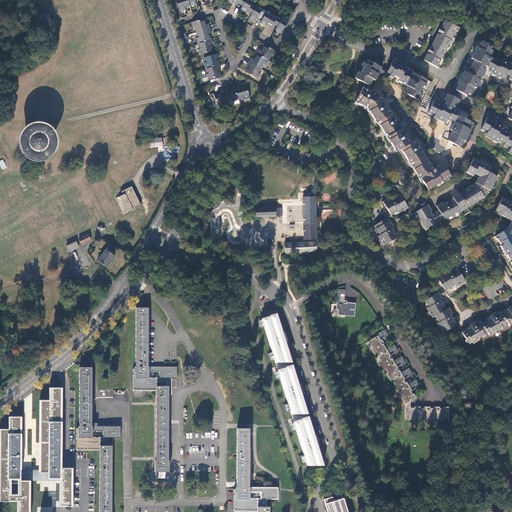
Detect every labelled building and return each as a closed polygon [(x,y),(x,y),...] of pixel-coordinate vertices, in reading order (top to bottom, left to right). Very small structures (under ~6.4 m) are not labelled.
[(176,0),(180,11),(186,10),(185,7),(190,6),(197,4),(195,0),(200,0),(201,0),(205,0),(206,1),(209,0),(176,0)] [(252,13),(250,17),(255,21),(257,19),(261,22),(260,24),(266,27),(268,23),(272,25),(273,23),(278,26),(275,30),(281,34),(288,22),(283,19),(284,16),(280,14),(277,18),(257,5),(258,3),(252,0),(226,0),(226,1),(232,5),(234,2),(238,5),(239,3),(243,6),(241,10),(246,13),(248,11),(252,13)] [(196,27),(197,32),(210,28),(209,24),(206,25),(204,18),(192,22),(194,28),(196,27)] [(445,21),(445,20),(441,27),(444,29),(447,31),(444,36),(441,35),(438,33),(430,47),(433,49),(437,51),(434,56),(430,55),(427,53),(424,59),(438,66),(441,60),(440,60),(443,54),(444,54),(451,40),(454,34),(454,35),(458,27),(445,21)] [(210,28),(197,32),(199,37),(197,38),(199,44),(211,40),(209,33),(212,33),(210,28)] [(440,28),(439,30),(441,31),(440,33),(441,34),(441,35),(444,36),(447,31),(444,29),(443,30),(440,28)] [(211,40),(199,44),(200,49),(198,49),(200,55),(213,51),(211,45),(213,44),(212,40),(211,40)] [(455,90),(465,95),(467,96),(468,93),(470,94),(474,88),(476,89),(481,80),(477,78),(479,75),(480,76),(483,69),(483,68),(484,66),(490,69),(489,71),(492,73),(491,74),(496,77),(496,76),(503,80),(506,75),(509,76),(508,78),(511,80),(511,104),(510,108),(511,108),(511,110),(508,118),(511,120),(511,63),(503,59),(502,61),(493,56),(492,58),(489,56),(491,54),(489,53),(493,47),(482,41),(478,47),(477,47),(471,59),(474,61),(468,73),(464,71),(460,78),(457,83),(459,84),(455,90)] [(273,56),(276,51),(265,44),(262,50),(259,49),(257,53),(258,53),(269,60),(271,55),(273,56)] [(204,63),(206,69),(219,65),(217,58),(219,58),(218,53),(205,57),(207,62),(204,63)] [(266,65),(269,60),(258,53),(254,59),(252,57),(249,61),(261,68),(264,64),(266,65)] [(407,86),(404,92),(418,100),(422,94),(420,92),(423,86),(425,87),(427,84),(424,83),(426,79),(412,72),(413,70),(407,67),(408,65),(395,58),(389,69),(387,73),(390,74),(389,76),(392,78),(394,76),(400,79),(398,82),(407,86)] [(358,72),(355,78),(358,80),(361,81),(362,82),(369,86),(372,80),(375,81),(381,70),(382,67),(367,60),(365,63),(363,62),(361,66),(363,67),(360,73),(358,72)] [(261,68),(249,61),(247,65),(250,67),(246,72),(257,79),(260,74),(259,73),(261,68)] [(219,65),(206,69),(208,74),(206,74),(208,80),(210,79),(221,76),(218,70),(221,69),(220,65),(219,65)] [(239,85),(235,86),(235,88),(239,99),(244,98),(245,99),(250,98),(247,85),(240,87),(239,85)] [(229,90),(228,87),(224,88),(228,101),(233,100),(234,102),(234,104),(235,105),(240,103),(239,100),(239,99),(235,88),(229,90)] [(359,95),(358,96),(358,97),(354,105),(365,111),(374,125),(375,124),(377,127),(366,135),(376,152),(388,145),(393,153),(398,151),(413,175),(415,177),(416,180),(420,178),(421,178),(429,191),(451,176),(443,164),(434,169),(415,140),(411,142),(392,113),(391,114),(380,95),(363,87),(360,92),(359,95)] [(228,101),(224,88),(219,90),(220,92),(214,94),(218,106),(223,105),(223,103),(228,101)] [(462,101),(464,97),(465,95),(455,90),(454,92),(452,96),(460,100),(462,101)] [(464,141),(465,141),(467,138),(475,123),(472,122),(468,120),(471,114),(462,109),(461,110),(453,106),(455,102),(458,104),(460,100),(452,96),(447,93),(443,100),(446,102),(444,105),(435,100),(428,113),(431,115),(433,111),(436,113),(433,117),(438,120),(439,120),(446,124),(447,121),(450,122),(451,120),(455,122),(450,130),(452,131),(447,141),(458,146),(460,143),(462,144),(464,141)] [(481,130),(481,131),(484,132),(486,129),(489,130),(489,132),(486,137),(497,143),(498,142),(501,144),(502,142),(505,143),(504,147),(507,149),(509,145),(511,146),(511,148),(509,153),(511,154),(511,134),(511,133),(502,128),(503,125),(488,117),(481,130)] [(35,151),(38,152),(41,152),(43,151),(44,150),(46,148),(47,145),(48,144),(48,141),(47,138),(45,136),(44,135),(41,133),(38,133),(36,133),(34,134),(31,136),(30,139),(29,141),(29,143),(29,146),(31,148),(32,149),(34,151),(35,151)] [(148,140),(149,148),(174,144),(173,136),(148,140)] [(492,165),(491,164),(481,159),(480,161),(474,157),(466,173),(472,176),(473,176),(475,174),(479,176),(475,184),(453,198),(461,211),(484,197),(488,190),(489,191),(497,177),(490,173),(493,166),(492,165)] [(115,198),(124,214),(140,206),(131,186),(121,192),(123,195),(115,198)] [(400,194),(396,196),(393,198),(391,200),(390,197),(383,201),(390,212),(392,215),(394,214),(395,216),(409,208),(400,194)] [(316,239),(316,197),(303,197),(304,239),(316,239)] [(511,202),(502,197),(494,212),(511,221),(509,225),(511,226),(511,202)] [(429,204),(420,209),(415,213),(417,216),(416,216),(425,229),(431,226),(432,228),(433,228),(440,224),(438,222),(441,219),(444,218),(445,220),(446,219),(447,221),(462,212),(461,211),(453,198),(444,204),(443,202),(437,206),(439,210),(434,213),(432,215),(430,212),(433,210),(429,204)] [(254,207),(254,216),(282,216),(282,208),(276,208),(275,204),(265,204),(265,207),(254,207)] [(388,217),(385,219),(374,226),(380,235),(378,236),(383,246),(397,238),(391,228),(393,227),(388,217)] [(511,230),(507,228),(507,229),(496,235),(498,238),(496,239),(499,243),(500,243),(502,245),(500,246),(503,251),(509,259),(510,259),(511,261),(510,262),(511,265),(511,230)] [(79,239),(82,244),(90,240),(88,234),(79,239)] [(66,246),(69,251),(79,247),(76,241),(66,246)] [(285,244),(285,253),(317,251),(316,242),(285,244)] [(98,261),(106,267),(115,257),(112,254),(112,253),(109,250),(108,251),(106,250),(98,261)] [(457,268),(454,270),(451,271),(448,273),(447,271),(437,277),(444,289),(448,294),(457,288),(458,290),(468,285),(457,268)] [(338,315),(355,316),(356,303),(347,303),(347,304),(345,303),(346,290),(338,289),(336,310),(339,310),(338,315)] [(444,289),(439,292),(443,298),(448,295),(448,294),(444,289)] [(457,324),(454,320),(453,318),(451,315),(454,314),(449,307),(447,309),(441,300),(443,298),(439,292),(425,300),(429,307),(427,308),(433,317),(436,315),(437,319),(435,320),(443,333),(457,324)] [(32,307),(40,313),(43,309),(41,307),(44,302),(40,298),(32,307)] [(511,307),(511,308),(511,306),(507,308),(508,310),(505,311),(502,314),(500,311),(494,315),(494,314),(490,316),(491,317),(488,319),(481,322),(480,320),(474,324),(473,322),(470,325),(471,326),(462,331),(469,344),(488,333),(489,335),(508,324),(510,326),(511,324),(511,307)] [(172,394),(172,379),(177,379),(177,371),(177,367),(170,367),(164,367),(149,367),(148,367),(148,308),(136,307),(135,366),(135,369),(133,369),(133,390),(149,390),(152,390),(156,391),(156,402),(156,404),(156,458),(156,460),(155,460),(155,472),(169,472),(169,461),(168,461),(168,458),(169,404),(169,394),(172,394)] [(264,326),(275,362),(292,362),(276,313),(269,315),(270,316),(268,317),(268,316),(261,318),(264,326)] [(448,418),(449,407),(443,407),(443,408),(440,408),(440,407),(434,407),(434,408),(430,408),(430,407),(424,407),(424,408),(420,408),(420,407),(415,407),(415,408),(410,408),(410,402),(417,398),(415,394),(413,394),(411,391),(413,390),(411,387),(415,385),(416,388),(420,386),(416,380),(409,384),(407,382),(406,383),(404,380),(405,379),(404,376),(408,373),(409,376),(412,374),(409,368),(402,372),(400,370),(399,371),(397,368),(398,367),(396,364),(400,361),(402,364),(405,362),(401,356),(394,361),(393,359),(392,359),(390,356),(391,355),(389,352),(393,350),(395,353),(398,351),(394,344),(387,349),(384,344),(383,345),(380,341),(382,340),(380,337),(383,334),(385,337),(388,335),(385,329),(378,333),(379,335),(369,341),(373,349),(372,350),(377,358),(378,357),(381,361),(380,362),(384,370),(386,369),(388,373),(387,374),(391,381),(393,380),(395,385),(394,386),(398,393),(400,392),(403,396),(401,397),(406,404),(405,419),(415,419),(415,418),(420,418),(420,419),(424,419),(424,418),(430,418),(430,419),(434,419),(434,418),(439,418),(439,419),(443,419),(443,418),(448,418)] [(277,370),(291,414),(308,414),(292,365),(285,367),(286,368),(284,368),(277,370)] [(92,424),(92,399),(92,367),(80,367),(79,426),(78,426),(78,429),(77,429),(77,450),(100,450),(99,511),(111,511),(112,446),(109,445),(109,437),(112,437),(121,438),(121,426),(115,426),(92,426),(92,424)] [(446,385),(440,387),(442,398),(448,397),(446,385)] [(21,470),(21,416),(10,416),(10,429),(1,428),(0,500),(19,500),(18,511),(29,511),(30,480),(62,480),(61,505),(72,505),(73,468),(62,467),(63,387),(51,387),(51,399),(41,399),(40,470),(21,470)] [(307,465),(310,465),(324,466),(308,416),(302,418),(302,420),(300,420),(300,419),(293,422),(307,465)] [(269,511),(270,507),(266,507),(266,499),(270,499),(278,499),(278,488),(265,487),(263,487),(262,487),(249,487),(249,481),(249,480),(249,429),(237,428),(237,445),(237,451),(237,453),(237,479),(237,480),(237,481),(236,487),(236,490),(234,490),(234,511),(253,511),(257,511),(256,511),(269,511)] [(343,498),(335,500),(334,498),(333,499),(332,496),(323,499),(327,511),(347,511),(344,501),(343,498)]
